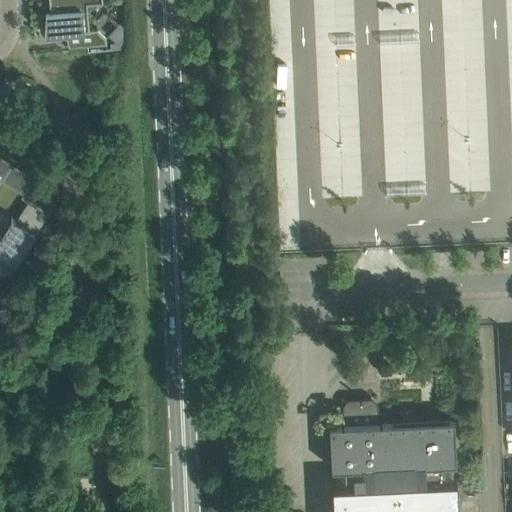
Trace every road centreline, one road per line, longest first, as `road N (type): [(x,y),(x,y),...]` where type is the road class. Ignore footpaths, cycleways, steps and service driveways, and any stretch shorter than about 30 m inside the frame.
road 1 (secondary): [(187,511),(164,0)]
road 2 (unknown): [(494,511),(487,284)]
road 3 (unknown): [(306,291),(313,511)]
road 4 (unclassified): [(511,283),(306,291)]
